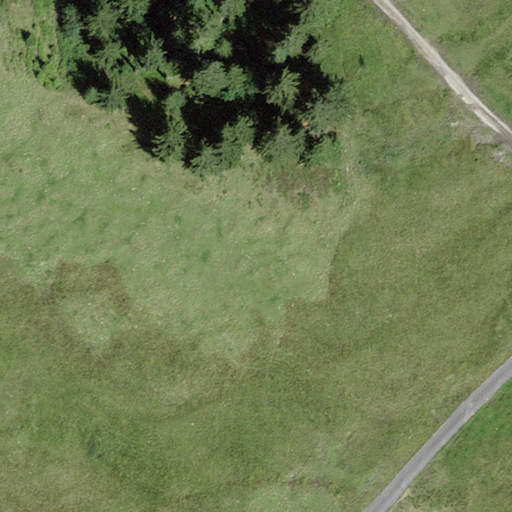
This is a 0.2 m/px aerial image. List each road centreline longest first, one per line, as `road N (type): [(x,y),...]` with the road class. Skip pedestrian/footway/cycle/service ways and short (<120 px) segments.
road 1 (track): [(379,0),(511,136)]
road 2 (track): [(393,511),(511,372)]
